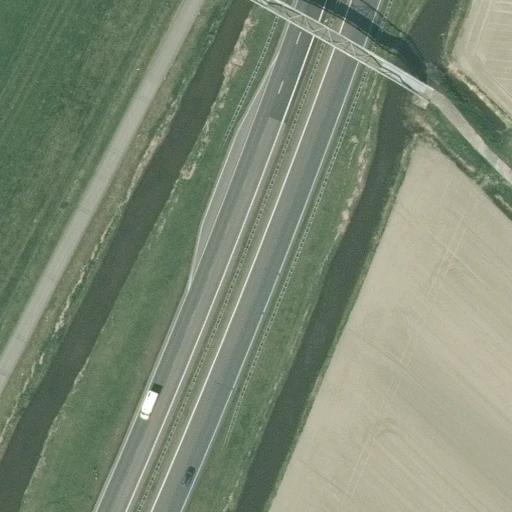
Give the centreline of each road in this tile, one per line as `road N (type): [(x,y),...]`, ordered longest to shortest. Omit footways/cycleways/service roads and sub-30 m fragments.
road 1 (trunk): [(169,511),(368,0)]
road 2 (trunk): [(307,0),(113,511)]
road 3 (unclassified): [(0,380),(194,0)]
